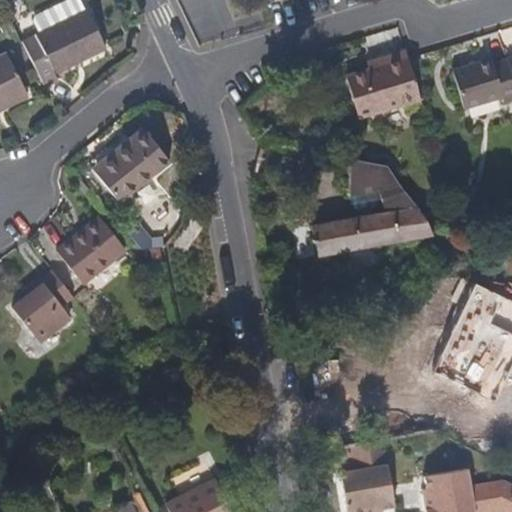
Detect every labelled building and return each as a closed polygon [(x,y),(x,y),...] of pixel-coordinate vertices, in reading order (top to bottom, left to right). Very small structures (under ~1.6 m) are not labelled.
[(106,49),(86,9),(85,10),(84,8),(79,0),(64,0),(34,16),(33,21),(34,35),(22,41),(45,88),(58,81),(54,74),(106,49)] [(420,100),(407,58),(404,51),(374,60),(376,66),(368,69),(345,76),(357,119),(420,100)] [(0,107),(0,105),(26,92),(6,53),(0,56),(0,110),(1,110),(0,107)] [(376,66),(374,60),(366,62),(368,69),(376,66)] [(511,100),(511,80),(506,60),(492,63),(491,60),(452,71),(463,109),(501,97),(503,104),(511,100)] [(0,107),(1,110),(28,96),(26,92),(0,105),(0,107)] [(157,171),(128,134),(107,150),(111,154),(91,170),(118,203),(157,171)] [(111,154),(107,150),(88,165),(91,170),(111,154)] [(432,235),(416,207),(414,205),(399,186),(386,166),(349,159),(349,196),(378,191),(387,212),(311,226),(317,257),(432,235)] [(126,251),(98,217),(55,251),(82,285),(126,251)] [(163,247),(159,238),(150,239),(151,248),(163,247)] [(70,318),(61,306),(65,303),(73,297),(52,270),(24,292),(27,296),(11,308),(39,343),(70,318)] [(462,305),(473,282),(463,278),(453,300),(462,305)] [(480,395),(508,335),(511,336),(511,300),(473,282),(462,305),(430,372),(480,395)] [(242,409),(238,387),(230,389),(231,395),(227,395),(230,411),(242,409)] [(118,447),(112,436),(102,441),(108,452),(118,447)] [(394,508),(382,442),(349,447),(354,471),(355,471),(357,481),(341,483),(346,511),(381,511),(381,510),(394,508)] [(463,511),(462,503),(472,501),(473,511),(497,511),(502,481),(470,486),(466,469),(423,477),(425,488),(422,489),(425,511),(463,511)] [(357,481),(355,471),(354,471),(340,473),(341,483),(357,481)] [(231,511),(215,480),(165,505),(168,511),(231,511)] [(511,511),(511,485),(502,481),(497,511),(511,511)] [(151,511),(141,491),(133,495),(140,511),(151,511)] [(473,511),(472,501),(462,503),(463,511),(473,511)]
